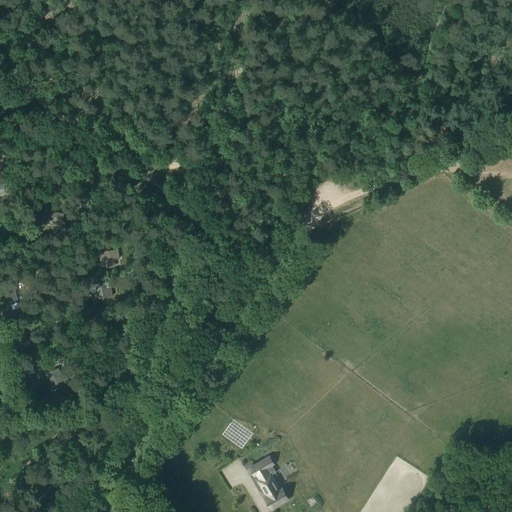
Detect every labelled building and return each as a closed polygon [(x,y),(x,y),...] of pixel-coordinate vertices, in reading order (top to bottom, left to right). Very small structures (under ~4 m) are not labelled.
[(0,193),(10,194),(9,185),(4,185),(4,184),(0,183),(0,193)] [(52,226),(53,222),(62,224),(64,214),(48,211),(43,209),(41,220),(42,220),(42,224),(52,226)] [(0,222),(0,223),(0,233),(9,231),(5,219),(0,219),(0,222)] [(115,260),(120,259),(118,250),(98,253),(100,262),(104,262),(106,268),(115,267),(115,260)] [(111,285),(113,285),(112,281),(90,285),(93,300),(113,297),(111,285)] [(14,285),(1,289),(5,304),(10,302),(11,304),(23,301),(22,296),(17,298),(14,285)] [(16,344),(29,341),(25,326),(13,329),(16,344)] [(28,386),(34,384),(28,367),(15,371),(20,385),(27,384),(28,386)] [(51,393),(65,387),(58,369),(46,374),(51,386),(48,388),(51,393)] [(272,508),(289,498),(281,485),(279,486),(268,468),(273,465),(269,457),(250,468),(267,496),(266,497),(272,508)]
